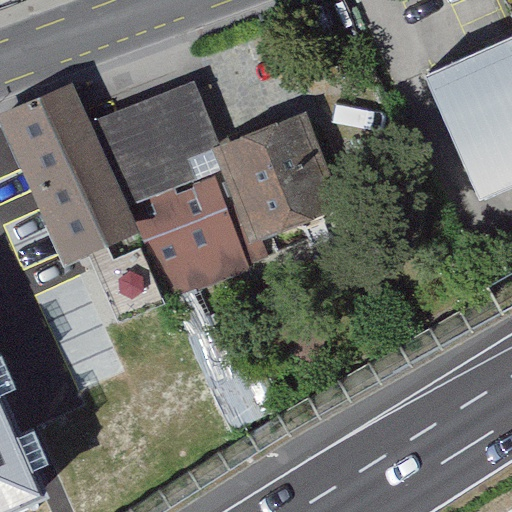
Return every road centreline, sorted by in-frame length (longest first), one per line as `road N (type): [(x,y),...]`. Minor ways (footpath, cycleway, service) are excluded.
road 1 (tertiary): [(0,64),(175,0)]
road 2 (motorway): [(511,417),(362,511)]
